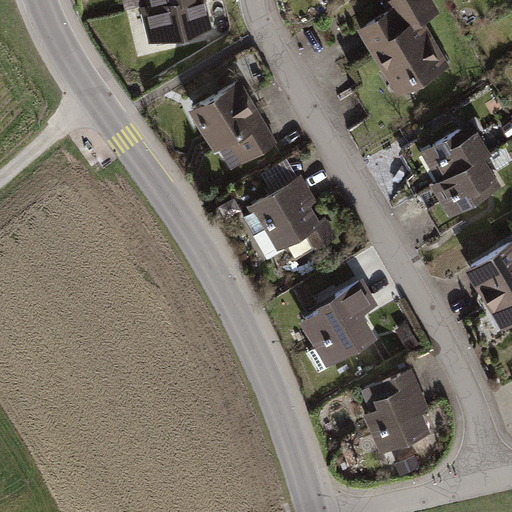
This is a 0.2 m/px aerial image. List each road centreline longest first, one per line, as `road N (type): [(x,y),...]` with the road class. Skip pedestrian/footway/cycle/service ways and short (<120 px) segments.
road 1 (tertiary): [(43,0),(95,97),(179,209),(258,353),(313,511)]
road 2 (residential): [(491,485),(479,421),(449,349),(272,45),(254,0)]
road 3 (residential): [(348,511),(491,485)]
road 4 (track): [(95,97),(0,187)]
